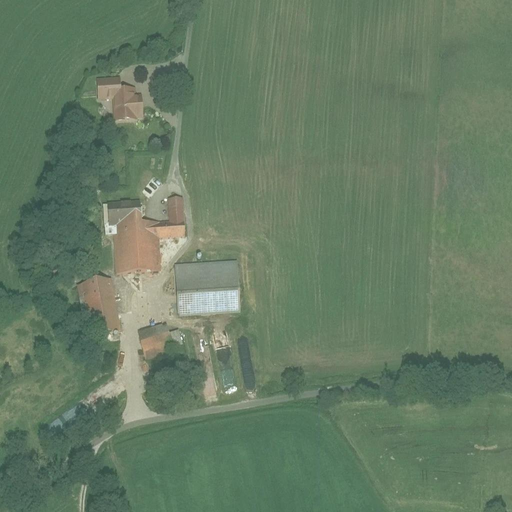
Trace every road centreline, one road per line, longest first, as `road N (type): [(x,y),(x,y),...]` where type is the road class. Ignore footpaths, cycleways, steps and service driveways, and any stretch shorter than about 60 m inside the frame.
road 1 (residential): [(511,382),(451,379),(203,408),(94,447),(11,511)]
road 2 (track): [(189,0),(182,57),(150,80),(158,106),(178,121),(175,184),(159,201)]
